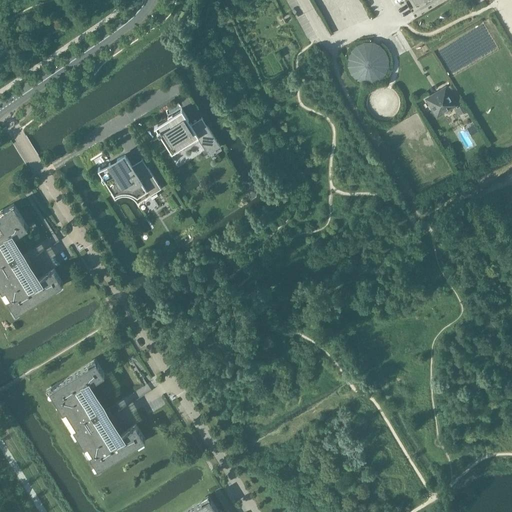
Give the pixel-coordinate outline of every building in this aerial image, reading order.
[(358,80),(395,68),(383,32),(346,45),(358,80)] [(456,104),(446,87),(429,97),(436,108),(434,110),(437,116),(456,104)] [(463,104),(457,108),(460,114),(466,110),(463,104)] [(159,129),(158,130),(160,133),(161,132),(169,145),(170,145),(171,147),(182,140),(183,141),(185,143),(187,144),(195,139),(194,138),(197,136),(208,153),(220,146),(207,125),(207,126),(197,132),(183,110),(173,117),(158,126),(159,129)] [(475,124),(469,128),(473,134),(479,130),(475,124)] [(117,159),(115,161),(114,161),(114,162),(114,163),(114,164),(112,165),(110,166),(100,172),(102,175),(104,179),(105,178),(114,193),(114,192),(115,192),(116,191),(117,191),(119,190),(121,189),(122,189),(123,189),(125,189),(127,189),(129,189),(130,190),(132,190),(133,191),(135,192),(136,193),(137,194),(144,189),(146,188),(150,195),(161,188),(148,168),(148,169),(138,175),(125,155),(117,159)] [(63,283),(54,269),(36,280),(37,282),(31,286),(14,259),(17,257),(14,252),(11,254),(2,239),(8,236),(10,238),(28,227),(14,204),(0,212),(0,222),(3,228),(0,230),(0,286),(16,312),(63,283)] [(49,389),(79,437),(98,467),(145,438),(136,424),(118,436),(119,438),(113,441),(96,414),(99,412),(96,408),(93,410),(79,387),(85,383),(86,385),(105,373),(96,359),(49,389)] [(215,511),(218,510),(209,496),(183,511),(215,511)]
